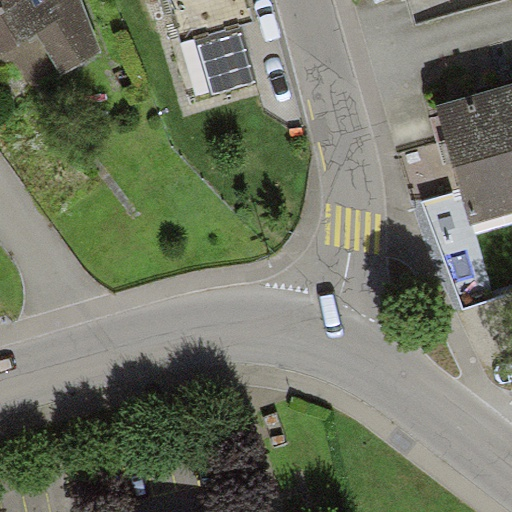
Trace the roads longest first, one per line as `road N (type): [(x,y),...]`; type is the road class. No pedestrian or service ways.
road 1 (residential): [(311,353),(352,234),(353,191),(327,73)]
road 2 (tertiary): [(80,345),(211,325),(311,353)]
road 3 (tertiary): [(311,353),(511,476)]
road 4 (unknown): [(267,511),(218,375),(211,325)]
road 5 (residential): [(327,73),(511,20)]
road 6 (residential): [(80,345),(46,274),(0,212)]
